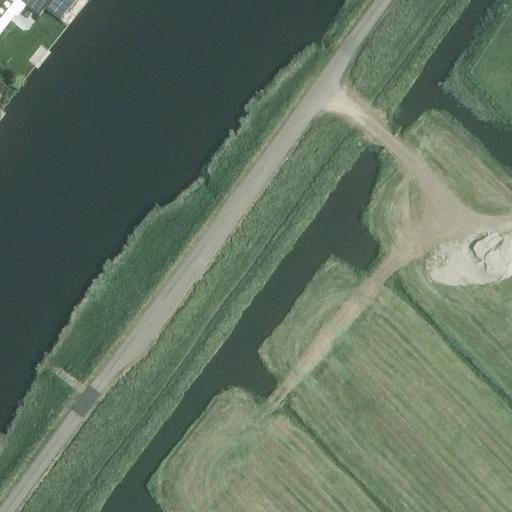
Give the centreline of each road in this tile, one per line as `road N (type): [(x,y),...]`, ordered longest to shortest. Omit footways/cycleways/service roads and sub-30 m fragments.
road 1 (unclassified): [(8,511),(390,0)]
road 2 (track): [(457,216),(384,276),(180,511)]
road 3 (track): [(511,220),(479,225),(457,216),(412,163),(326,88)]
